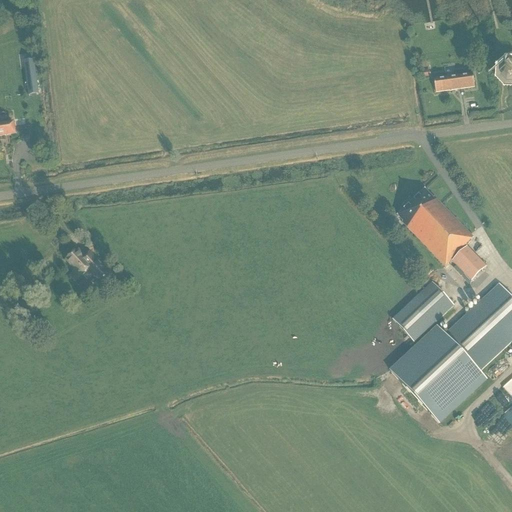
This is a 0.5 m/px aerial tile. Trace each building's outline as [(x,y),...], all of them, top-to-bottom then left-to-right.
[(28,95),(38,94),(34,60),(24,62),(28,95)] [(502,70),(502,78),(507,83),(511,83),(511,65),(507,65),(502,70)] [(436,93),(475,88),(473,74),(434,79),(436,93)] [(0,136),(16,135),(14,123),(0,125),(0,136)] [(425,190),(398,217),(405,224),(404,225),(444,266),(451,260),(472,282),(486,268),(466,247),(467,247),(466,245),(473,238),(434,198),(434,197),(433,198),(425,190)] [(78,250),(66,261),(75,271),(72,275),(77,280),(88,270),(100,284),(110,274),(97,261),(92,266),(78,250)] [(413,343),(420,337),(453,307),(432,284),(392,320),(413,343)] [(438,329),(391,373),(438,424),(485,380),(478,373),(511,341),(511,299),(499,285),(445,336),(438,329)]
